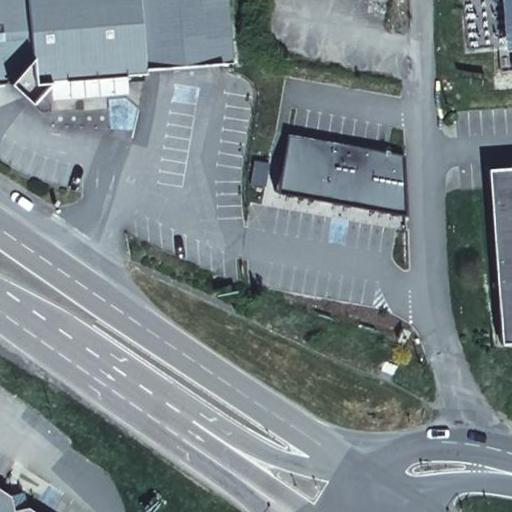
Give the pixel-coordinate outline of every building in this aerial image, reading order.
[(20,0),(0,0),(0,82),(8,82),(29,101),(20,0)] [(20,0),(29,101),(50,79),(52,79),(53,95),(123,90),(122,73),(144,72),(145,68),(231,61),(228,0),(20,0)] [(403,154),(286,132),(275,192),(406,215),(403,154)] [(268,163),(254,161),(250,183),(264,186),(268,163)] [(511,341),(511,165),(486,167),(498,342),(511,341)] [(0,511),(37,511),(0,488),(0,511)]
